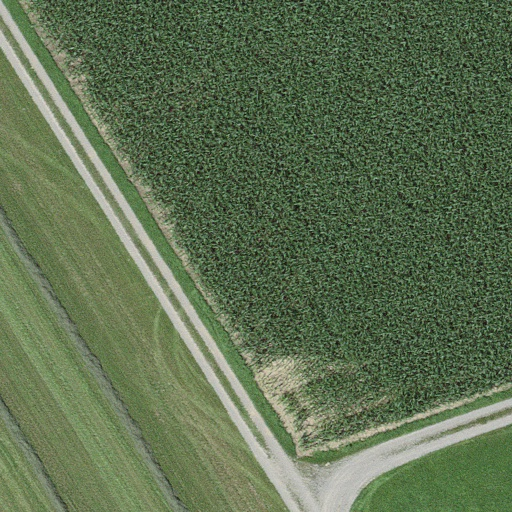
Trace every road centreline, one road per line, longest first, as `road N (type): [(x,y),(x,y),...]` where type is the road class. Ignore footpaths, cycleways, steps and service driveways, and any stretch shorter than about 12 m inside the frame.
road 1 (track): [(307,511),(0,13)]
road 2 (track): [(511,427),(299,499)]
